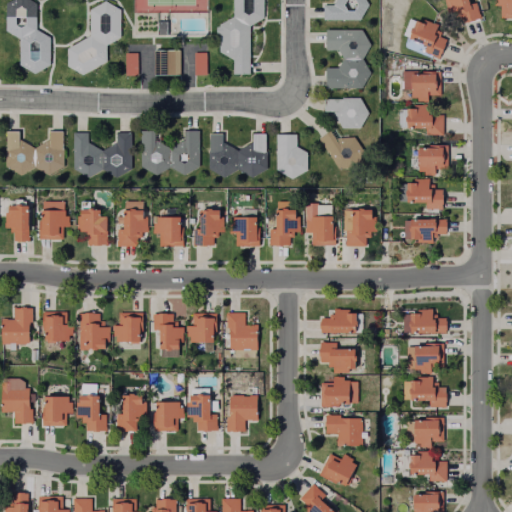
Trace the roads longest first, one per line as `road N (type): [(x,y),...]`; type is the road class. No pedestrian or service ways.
road 1 (residential): [(0,275),(481,278)]
road 2 (residential): [(511,61),(480,61),(479,511)]
road 3 (residential): [(285,281),(286,465),(0,461)]
road 4 (residential): [(0,101),(295,102),(295,0)]
